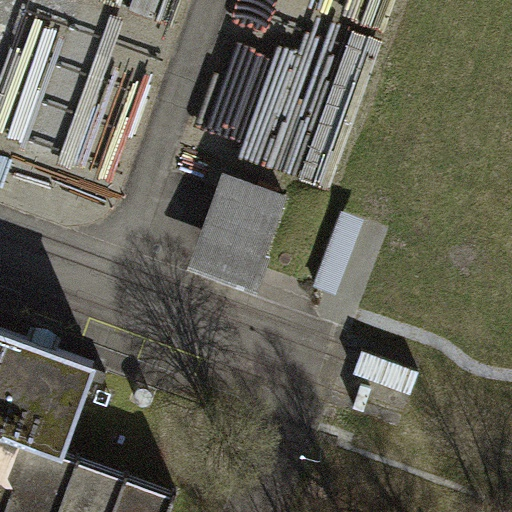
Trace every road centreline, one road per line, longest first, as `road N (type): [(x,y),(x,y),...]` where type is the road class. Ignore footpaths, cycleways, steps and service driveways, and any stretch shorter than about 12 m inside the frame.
road 1 (unclassified): [(0,254),(303,365)]
road 2 (unknown): [(215,0),(95,289)]
